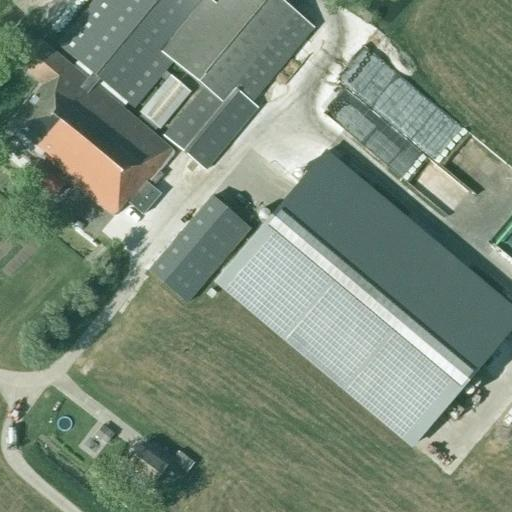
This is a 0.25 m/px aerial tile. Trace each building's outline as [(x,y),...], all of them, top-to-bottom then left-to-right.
[(257,109),(250,102),(312,28),(279,0),(221,0),(216,6),(209,0),(94,0),(57,45),(76,62),(71,68),(40,41),(18,67),(42,86),(8,128),(40,155),(39,156),(44,160),(41,164),(38,161),(26,175),(54,198),(68,180),(119,222),(132,206),(148,220),(166,199),(153,189),(156,186),(160,190),(168,180),(164,177),(180,158),(157,139),(162,132),(164,134),(195,97),(164,71),(171,63),(208,93),(169,141),(205,171),(257,109)] [(511,312),(323,154),(216,282),(411,445),(511,325),(511,312)] [(210,197),(147,272),(150,274),(143,282),(170,305),(177,296),(185,304),(248,229),(210,197)] [(66,220),(70,215),(57,205),(53,209),(66,220)] [(105,445),(113,435),(102,426),(94,435),(105,445)] [(149,487),(167,463),(143,444),(124,469),(149,487)] [(193,463),(177,451),(170,461),(186,473),(193,463)]
